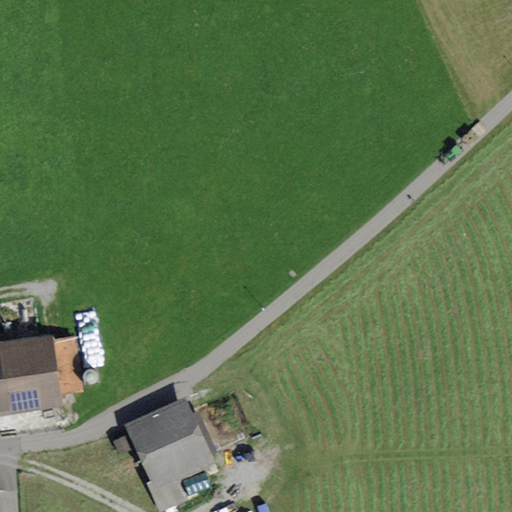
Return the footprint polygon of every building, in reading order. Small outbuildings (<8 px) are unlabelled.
[(78,388),(71,340),(0,350),(0,407),(59,399),(58,391),(78,388)] [(96,382),(98,376),(96,370),(91,368),(85,370),(83,376),(85,382),(90,384),(96,382)] [(204,459),(180,407),(135,428),(159,479),(151,483),(163,507),(185,497),(174,474),(204,459)] [(208,484),(210,479),(208,473),(203,471),(197,473),(195,479),(197,484),(203,486),(208,484)] [(192,490),(195,485),(192,480),(187,478),(182,480),(179,485),(182,490),(187,493),(192,490)]
